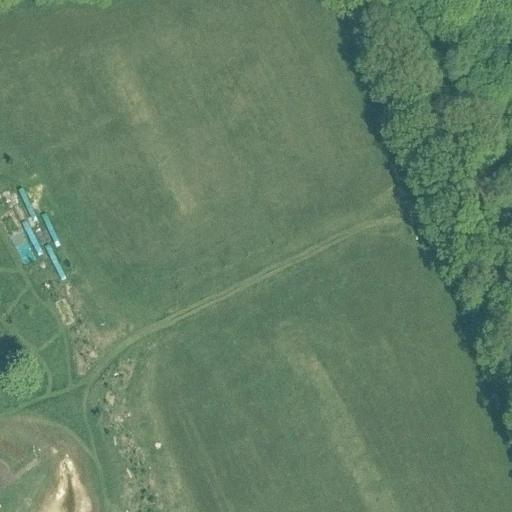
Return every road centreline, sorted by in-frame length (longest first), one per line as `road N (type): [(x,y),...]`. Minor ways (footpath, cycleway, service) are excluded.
road 1 (track): [(64,374),(360,230),(403,227),(451,249)]
road 2 (track): [(511,390),(346,0)]
